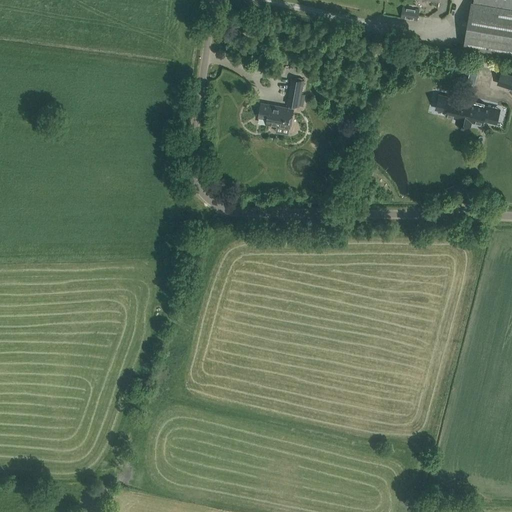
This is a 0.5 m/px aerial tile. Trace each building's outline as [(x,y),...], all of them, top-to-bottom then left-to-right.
[(511,0),(474,0),(474,2),(472,1),(464,49),(511,56),(511,0)] [(435,41),(435,30),(421,29),(421,40),(435,41)] [(395,55),(403,57),(406,47),(398,44),(395,55)] [(475,61),(474,86),(490,87),(490,62),(475,61)] [(511,75),(502,72),(497,85),(511,89),(511,75)] [(267,118),(266,123),(291,128),(294,109),(293,109),(293,106),(299,107),(304,80),(293,78),(291,91),(289,91),(288,98),(290,98),(289,105),(290,105),(289,108),(261,103),(258,117),(267,118)] [(454,98),(439,95),(436,108),(447,111),(447,115),(458,118),(457,122),(462,123),(464,124),(470,125),(471,120),(482,123),(483,119),(489,121),(493,108),(484,106),(485,103),(454,95),(454,98)]
